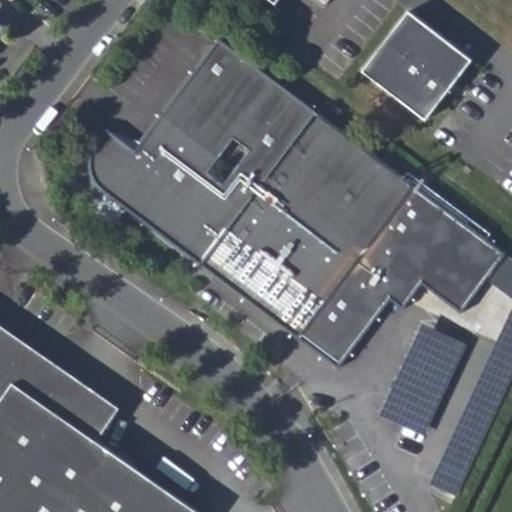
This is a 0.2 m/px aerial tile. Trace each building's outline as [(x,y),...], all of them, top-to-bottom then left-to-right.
[(365,70),(428,120),(447,96),(443,93),(453,80),(457,83),(475,59),(411,10),(365,70)] [(504,253),(416,186),(223,40),(175,104),(138,152),(110,131),(99,146),(95,153),(93,162),(93,168),(94,173),(95,175),(95,177),(97,181),(102,186),(105,189),(301,337),(304,334),(343,364),(392,294),(408,303),(426,279),(463,307),(485,278),(504,253)] [(443,93),(447,96),(457,83),(453,80),(443,93)] [(511,259),(504,253),(485,278),(511,299),(511,259)] [(456,497),(511,376),(511,309),(510,308),(429,484),(456,497)] [(426,436),(468,344),(421,323),(379,415),(426,436)] [(29,361),(0,340),(0,511),(202,511),(204,510),(90,431),(33,392),(29,361)] [(29,361),(33,392),(90,431),(102,411),(29,361)]
